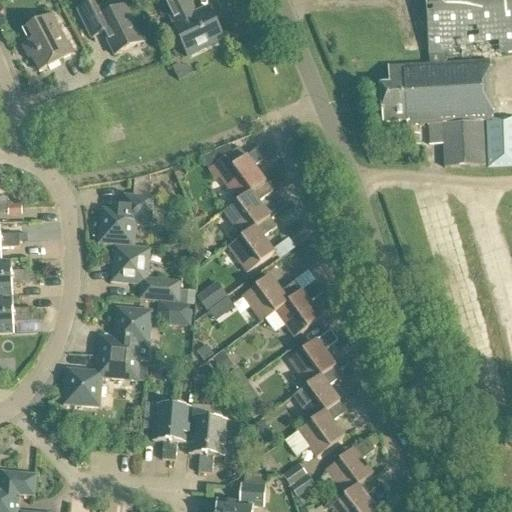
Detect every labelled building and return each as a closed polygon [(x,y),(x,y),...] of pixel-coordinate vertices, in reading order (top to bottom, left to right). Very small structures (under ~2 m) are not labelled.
[(188,60),(224,43),(209,10),(196,16),(188,0),(165,0),(157,4),(164,19),(169,17),(174,27),(173,28),(188,60)] [(449,56),(511,52),(511,0),(424,0),(427,66),(387,68),(388,87),(380,88),(381,123),(405,122),(405,126),(429,124),(430,146),(446,145),(447,171),(484,169),(482,122),(487,122),(489,169),(511,167),(511,119),(493,121),(490,63),(449,65),(449,56)] [(77,13),(93,42),(104,36),(116,58),(143,43),(124,9),(110,17),(106,9),(97,14),(92,5),(77,13)] [(40,74),(73,57),(52,17),(27,30),(33,42),(22,47),(29,61),(32,60),(40,74)] [(409,149),(421,148),(421,137),(409,137),(409,149)] [(261,149),(246,159),(236,145),(203,163),(209,172),(217,183),(221,180),(238,204),(238,205),(265,185),(255,170),(269,160),(261,149)] [(224,215),(242,240),(243,240),(270,220),(259,205),(273,195),(265,185),(238,205),(238,204),(224,215)] [(101,210),(98,247),(114,249),(135,251),(135,250),(135,251),(137,229),(151,230),(154,200),(124,198),(123,212),(101,210)] [(22,207),(9,207),(10,217),(23,217),(22,207)] [(263,241),(277,231),(270,220),(243,240),(242,240),(228,250),(247,276),(275,256),(263,241)] [(0,244),(10,244),(9,237),(1,237),(1,226),(0,225),(0,244)] [(10,244),(0,244),(0,262),(2,263),(2,251),(10,250),(10,244)] [(159,304),(160,304),(192,307),(196,307),(197,294),(182,293),(183,285),(148,282),(151,252),(135,251),(135,250),(135,251),(114,249),(111,286),(141,288),(140,303),(159,304)] [(0,281),(13,281),(30,281),(30,274),(12,275),(12,263),(2,263),(0,262),(0,281)] [(303,295),(302,294),(295,285),(281,295),(270,279),(243,299),(262,325),(276,315),(276,314),(303,295)] [(30,287),(30,281),(13,281),(0,281),(0,300),(13,300),(13,288),(30,287)] [(276,314),(276,315),(295,340),(322,320),(310,305),(324,295),(317,284),(302,294),(303,295),(276,314)] [(216,286),(197,300),(207,313),(226,299),(216,286)] [(13,300),(0,300),(0,318),(32,318),(32,311),(14,312),(13,300)] [(228,301),(217,309),(223,318),(234,310),(228,301)] [(159,304),(158,316),(169,328),(191,330),(192,307),(160,304),(159,304)] [(100,339),(98,360),(119,362),(141,367),(141,363),(149,364),(153,313),(116,310),(114,340),(100,339)] [(32,318),(0,318),(0,337),(15,337),(14,324),(32,324),(32,318)] [(308,389),(335,369),(325,354),(339,344),(331,333),(290,363),(308,388),(308,389)] [(197,355),(204,364),(213,357),(206,348),(197,355)] [(210,363),(218,374),(230,366),(222,354),(210,363)] [(141,370),(141,367),(119,362),(98,360),(97,374),(67,371),(64,408),(101,411),(103,381),(145,385),(146,371),(141,370)] [(308,389),(308,388),(294,399),(312,424),(313,424),(340,405),(329,390),(343,379),(335,369),(308,389)] [(152,372),(151,382),(160,382),(161,373),(152,372)] [(196,374),(195,383),(205,384),(206,374),(196,374)] [(249,383),(236,393),(244,404),(257,395),(249,383)] [(312,424),(298,434),(284,444),(296,460),(310,450),(317,460),(344,441),(333,425),(347,415),(340,405),(313,424),(312,424)] [(169,463),(174,408),(155,407),(152,444),(164,445),(163,463),(169,463)] [(174,408),(169,463),(176,464),(178,446),(189,447),(192,410),(174,408)] [(192,410),(189,447),(189,457),(200,458),(199,476),(206,476),(210,421),(198,420),(199,411),(192,410)] [(240,424),(229,423),(210,421),(206,476),(212,477),(214,459),(225,460),(224,467),(241,469),(243,443),(241,443),(242,437),(239,437),(240,424)] [(327,473),(345,497),(345,498),(346,498),(372,478),(361,463),(375,453),(367,442),(327,473)] [(283,495),(307,477),(300,467),(283,479),(285,481),(277,487),(283,495)] [(0,511),(19,511),(21,498),(35,499),(35,497),(37,478),(16,476),(2,475),(1,489),(0,488),(0,511)] [(307,477),(283,495),(288,503),(296,497),(298,501),(316,489),(307,477)] [(346,498),(345,498),(331,508),(334,511),(375,511),(366,499),(380,488),(372,478),(346,498)] [(240,487),(239,503),(217,501),(216,511),(201,511),(198,511),(253,511),(254,511),(260,511),(264,511),(266,489),(240,487)]
